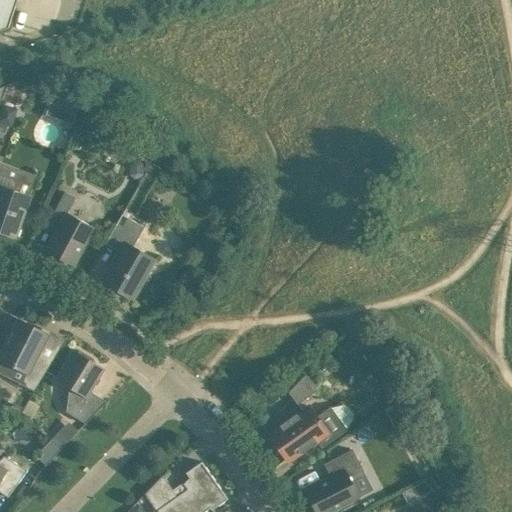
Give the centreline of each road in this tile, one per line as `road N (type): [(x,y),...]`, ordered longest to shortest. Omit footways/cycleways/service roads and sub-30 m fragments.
road 1 (residential): [(184,389),(61,299),(0,275)]
road 2 (residential): [(64,511),(184,389)]
road 3 (residential): [(271,511),(246,465),(184,389)]
